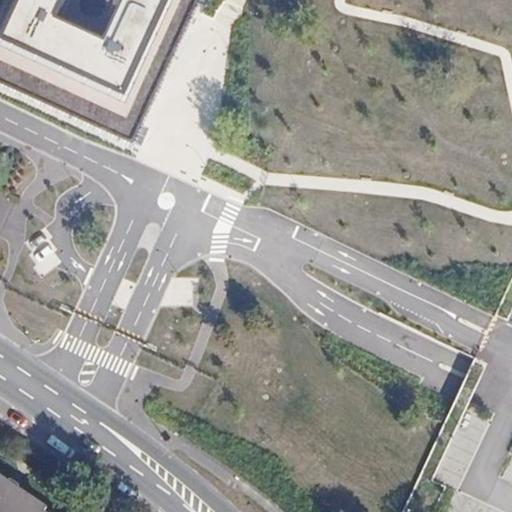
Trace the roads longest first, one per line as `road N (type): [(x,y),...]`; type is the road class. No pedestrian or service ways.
road 1 (unknown): [(171,333),(201,313),(274,298),(404,358),(502,374)]
road 2 (residential): [(0,122),(77,158),(0,321)]
road 3 (primary): [(226,511),(193,481),(82,418)]
road 4 (primary): [(82,418),(178,511)]
